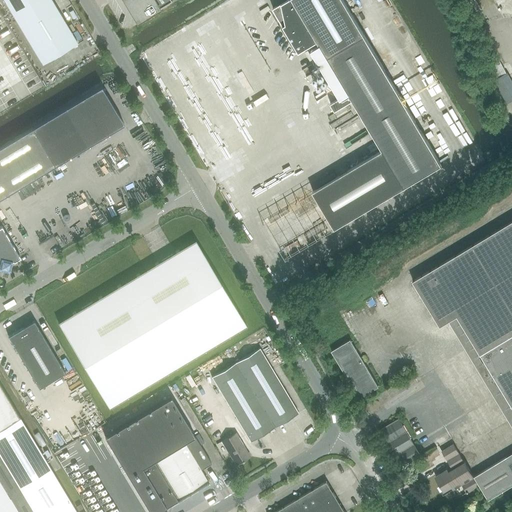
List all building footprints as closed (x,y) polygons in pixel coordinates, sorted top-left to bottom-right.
[(4,0),(42,64),(77,42),(51,0),(4,0)] [(124,0),(136,20),(137,22),(138,21),(170,2),(172,1),(171,0),(124,0)] [(335,111),(353,100),(382,150),(313,191),(335,228),(405,187),(442,165),(373,48),(343,0),(286,0),(273,8),(297,48),(299,52),(305,48),(317,41),(320,45),(313,48),(311,50),(340,98),(330,103),(335,111)] [(379,33),(370,37),(377,53),(386,48),(379,33)] [(511,101),(511,81),(507,73),(494,81),(507,104),(511,101)] [(32,127),(0,146),(0,268),(10,271),(12,261),(14,262),(21,258),(2,226),(0,227),(0,197),(55,165),(124,124),(101,86),(32,127)] [(155,141),(141,144),(143,155),(157,152),(155,141)] [(465,154),(475,149),(471,142),(461,147),(465,154)] [(150,158),(153,166),(160,164),(157,155),(150,158)] [(264,220),(271,232),(287,223),(281,211),(264,220)] [(511,401),(511,453),(506,457),(493,465),(476,475),(490,498),(511,485),(511,221),(415,280),(442,325),(459,315),(511,401)] [(109,408),(247,325),(195,240),(58,322),(109,408)] [(252,292),(257,290),(251,277),(247,279),(252,292)] [(8,336),(39,388),(65,372),(34,321),(8,336)] [(331,350),(332,351),(360,398),(379,386),(351,339),(331,350)] [(370,357),(383,350),(379,343),(366,351),(370,357)] [(211,376),(238,421),(250,441),(298,412),(260,348),(211,376)] [(76,511),(0,384),(0,511),(76,511)] [(171,396),(104,436),(150,511),(158,511),(166,507),(177,500),(202,485),(203,487),(207,485),(206,484),(209,482),(201,469),(211,463),(194,435),(171,396)] [(402,468),(421,456),(399,419),(380,430),(402,468)] [(243,446),(236,434),(235,433),(222,441),(236,464),(250,456),(243,446)] [(453,444),(445,449),(442,451),(453,469),(449,471),(447,469),(435,476),(444,491),(452,486),(454,489),(462,484),(467,493),(478,486),(473,477),(474,477),(465,462),(464,462),(453,444)] [(45,457),(51,454),(48,448),(42,450),(45,457)] [(274,511),(345,511),(327,481),(274,511)]
